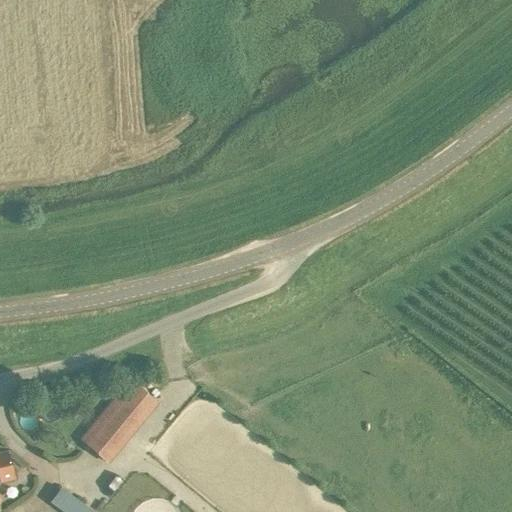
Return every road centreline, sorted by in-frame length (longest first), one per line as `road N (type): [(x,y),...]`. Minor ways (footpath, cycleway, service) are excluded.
road 1 (residential): [(0,381),(81,359),(270,282),(296,240)]
road 2 (unclassified): [(0,308),(89,302),(296,240)]
road 3 (unclassified): [(296,240),(367,209),(511,107)]
road 4 (residential): [(0,388),(4,426),(38,462),(47,485),(21,511)]
